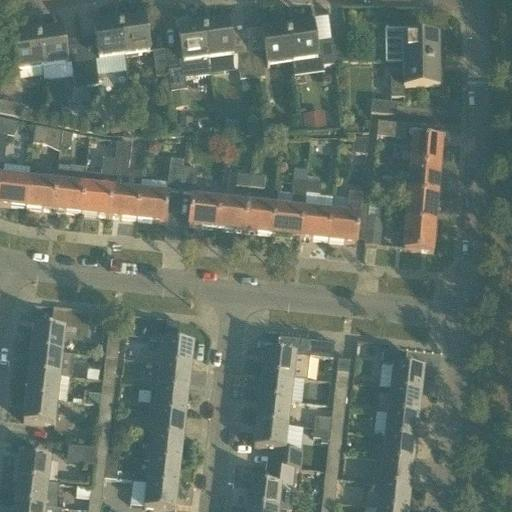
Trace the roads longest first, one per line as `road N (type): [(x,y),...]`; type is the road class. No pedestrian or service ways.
road 1 (residential): [(467,316),(478,0)]
road 2 (residential): [(242,296),(8,270)]
road 3 (residential): [(467,316),(242,296)]
road 4 (residential): [(216,511),(242,296)]
road 5 (residential): [(445,511),(467,316)]
